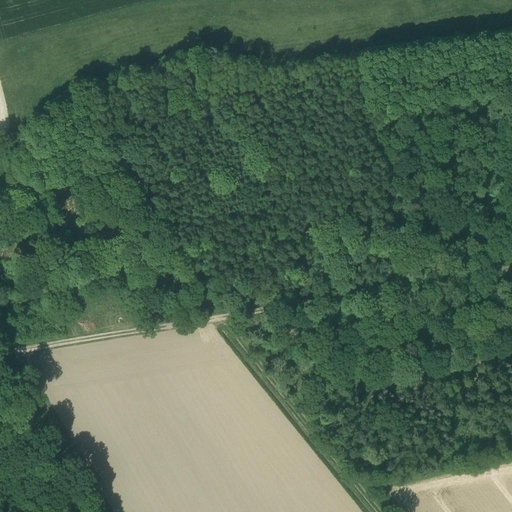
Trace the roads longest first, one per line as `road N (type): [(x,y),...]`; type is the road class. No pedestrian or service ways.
road 1 (track): [(223,316),(511,270)]
road 2 (track): [(223,316),(380,511)]
road 3 (track): [(0,353),(223,316)]
